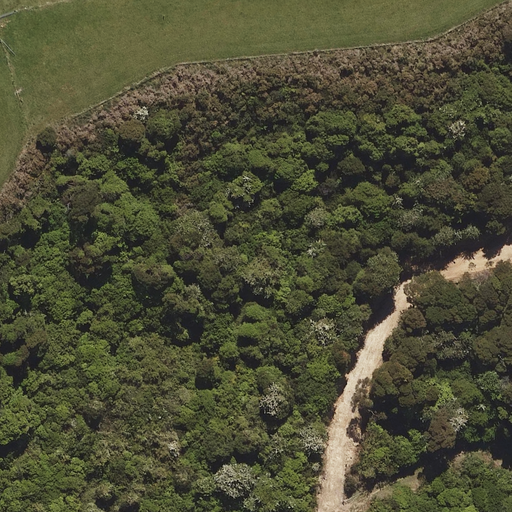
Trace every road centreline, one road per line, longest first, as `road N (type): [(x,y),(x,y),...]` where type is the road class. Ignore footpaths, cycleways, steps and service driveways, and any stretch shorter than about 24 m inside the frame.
road 1 (track): [(511,235),(419,279),(376,318),(344,388),(332,511)]
road 2 (track): [(0,23),(118,0)]
